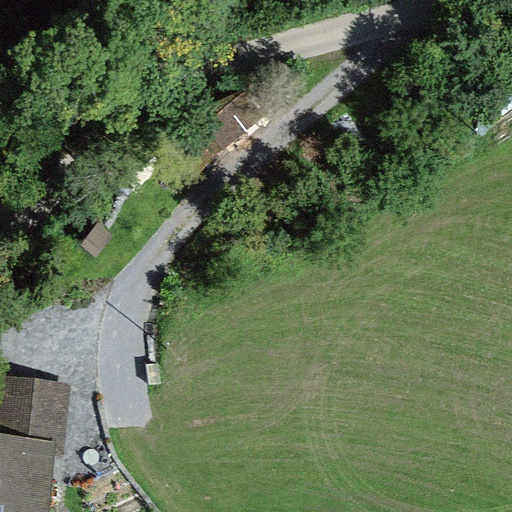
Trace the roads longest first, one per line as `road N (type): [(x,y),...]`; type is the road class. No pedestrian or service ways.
road 1 (track): [(274,505),(198,475),(140,418),(121,362),(123,318),(143,272),(292,43)]
road 2 (track): [(0,203),(292,43),(425,0)]
